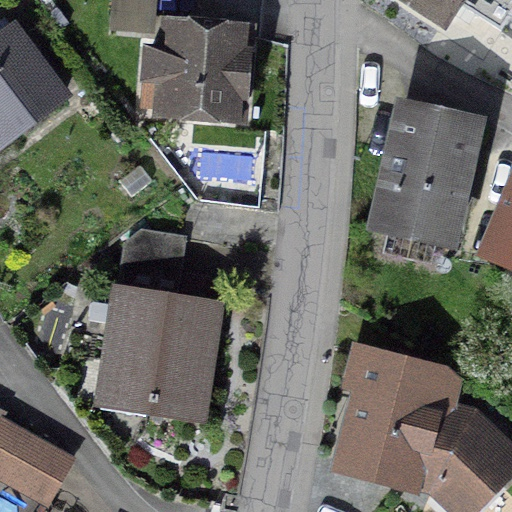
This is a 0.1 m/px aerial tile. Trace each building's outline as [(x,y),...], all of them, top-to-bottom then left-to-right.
[(111,0),(109,23),(148,27),(150,0),(111,0)] [(404,0),(441,24),(456,0),(404,0)] [(238,121),(245,35),(164,28),(162,55),(147,54),(145,83),(160,84),(157,114),(238,121)] [(9,32),(0,38),(0,145),(60,101),(9,32)] [(392,150),(390,149),(372,228),(448,246),(462,186),(461,186),(472,138),(449,132),(451,122),(400,111),(392,150)] [(511,196),(487,255),(511,265),(511,196)] [(198,425),(216,306),(114,290),(103,364),(120,367),(115,400),(145,404),(143,417),(198,425)] [(424,374),(369,360),(341,470),(405,486),(408,475),(434,482),(464,511),(469,511),(511,468),(511,467),(465,422),(435,414),(443,384),(424,374)] [(0,479),(45,505),(68,466),(0,427),(0,479)]
